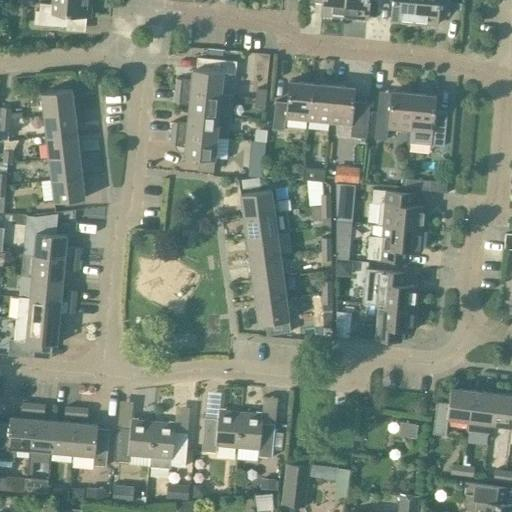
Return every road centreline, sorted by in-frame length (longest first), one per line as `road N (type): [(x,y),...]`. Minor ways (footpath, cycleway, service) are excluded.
road 1 (residential): [(476,324),(449,353),(360,352),(359,382),(233,370),(109,374)]
road 2 (residential): [(505,81),(403,59),(283,48),(283,26),(157,14)]
road 3 (residential): [(109,374),(114,240),(131,176),(137,59)]
road 4 (residential): [(476,324),(467,302),(474,211),(496,213),(505,81)]
